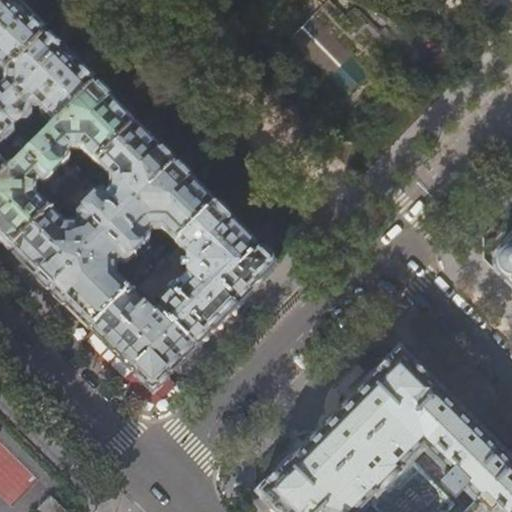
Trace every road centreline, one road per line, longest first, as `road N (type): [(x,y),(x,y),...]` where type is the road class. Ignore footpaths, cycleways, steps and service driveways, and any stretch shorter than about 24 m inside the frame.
road 1 (residential): [(153,477),(385,249)]
road 2 (secondary): [(153,477),(0,326)]
road 3 (residential): [(385,249),(511,374)]
